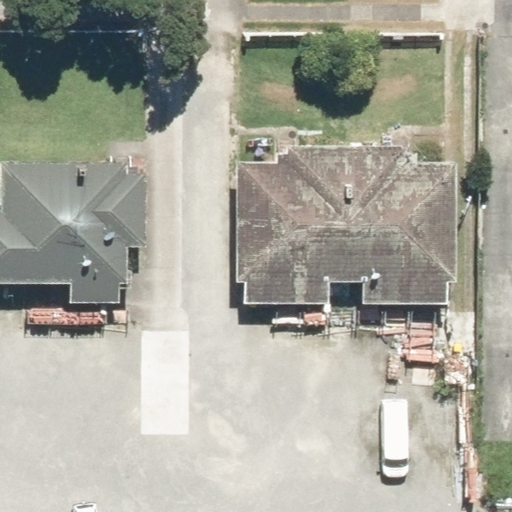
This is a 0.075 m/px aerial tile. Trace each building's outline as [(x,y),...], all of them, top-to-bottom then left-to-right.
[(280,165),(227,162),(219,301),(321,307),(322,282),(357,284),(356,303),(441,308),(449,168),(394,165),(395,152),(281,145),(280,165)] [(0,284),(62,287),(61,306),(113,308),(115,251),(129,251),(132,173),(0,167),(0,284)] [(476,317),(429,315),(426,380),(472,383),(476,317)] [(242,381),(244,324),(207,323),(204,380),(242,381)] [(192,329),(135,327),(131,442),(188,444),(192,329)]
